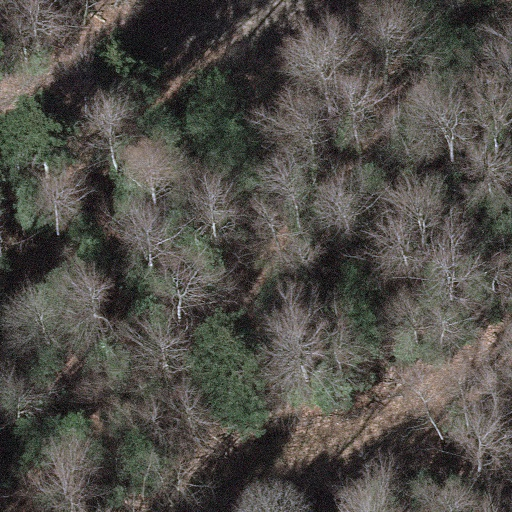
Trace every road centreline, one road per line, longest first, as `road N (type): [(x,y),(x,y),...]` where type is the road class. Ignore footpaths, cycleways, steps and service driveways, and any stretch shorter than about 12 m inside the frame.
road 1 (track): [(240,511),(402,413),(511,371)]
road 2 (track): [(0,129),(98,62),(231,0)]
